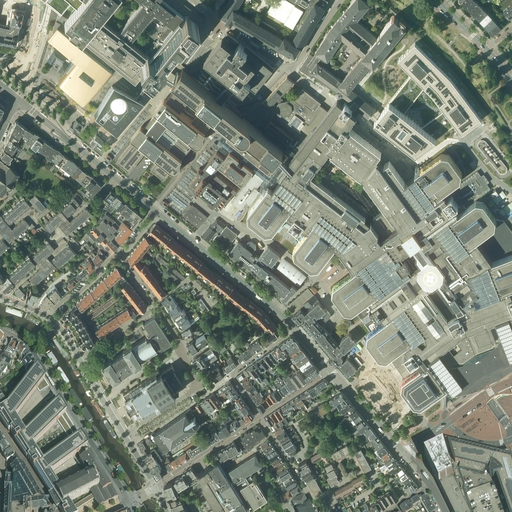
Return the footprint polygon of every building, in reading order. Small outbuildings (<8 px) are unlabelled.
[(0,0),(0,41),(2,42),(2,41),(15,44),(17,37),(19,24),(20,24),(23,12),(16,10),(17,7),(18,7),(19,1),(15,0),(0,0)] [(46,0),(61,12),(70,1),(76,7),(79,0),(46,0)] [(179,46),(182,41),(187,45),(206,21),(179,0),(79,0),(76,7),(72,13),(68,18),(59,13),(58,13),(58,14),(55,21),(53,29),(53,30),(52,31),(53,32),(65,36),(62,40),(61,40),(60,40),(59,40),(58,40),(58,41),(58,42),(58,43),(58,44),(58,45),(60,47),(59,48),(54,45),(46,57),(46,58),(46,59),(50,62),(52,61),(53,61),(54,59),(56,60),(54,64),(57,66),(62,70),(64,67),(66,68),(66,69),(65,71),(64,73),(64,74),(63,75),(63,76),(63,77),(64,78),(65,79),(66,80),(67,81),(68,82),(69,83),(71,85),(72,85),(74,87),(75,88),(77,89),(78,90),(80,91),(81,92),(82,93),(83,94),(85,95),(86,95),(86,96),(87,96),(87,95),(88,95),(89,95),(89,94),(90,94),(91,93),(92,92),(93,92),(93,91),(94,90),(95,90),(96,89),(97,88),(97,87),(98,87),(99,86),(102,82),(103,82),(112,70),(109,67),(113,62),(117,65),(120,68),(118,71),(134,84),(137,87),(140,89),(138,92),(137,94),(139,95),(140,93),(142,90),(143,92),(146,94),(160,76),(162,73),(169,64),(179,52),(177,50),(179,46)] [(292,0),(293,0),(292,1),(295,2),(300,5),(300,6),(302,7),(303,6),(307,8),(304,14),(303,13),(302,15),(303,16),(299,24),(297,27),(296,26),(295,28),(296,28),(293,32),(292,34),(287,32),(284,36),(284,37),(283,40),(281,39),(282,37),(275,33),(276,31),(276,29),(263,21),(261,21),(260,24),(245,16),(236,10),(239,4),(241,0),(229,0),(226,7),(224,6),(219,14),(217,16),(232,25),(234,21),(238,24),(289,54),(289,55),(293,57),(294,56),(296,57),(297,55),(302,47),(301,46),(328,0),(327,0),(292,0)] [(288,0),(274,0),(267,12),(293,27),(304,9),(288,0)] [(336,94),(338,96),(340,95),(341,94),(355,106),(367,116),(368,117),(376,108),(374,107),(351,88),(368,67),(371,63),(372,65),(392,43),(406,26),(406,25),(403,22),(404,21),(401,18),(400,20),(395,15),(377,36),(357,20),(360,17),(369,5),(370,4),(364,0),(354,0),(349,7),(331,28),(315,52),(316,52),(314,55),(310,53),(304,62),(300,69),(311,76),(313,73),(327,83),(335,89),(337,91),(336,92),(336,94)] [(471,0),(465,6),(470,11),(478,3),(475,0),(471,0)] [(511,4),(508,0),(504,0),(502,1),(511,13),(511,4)] [(509,19),(511,15),(511,13),(502,1),(497,5),(502,11),(502,12),(503,13),(504,13),(509,19)] [(475,15),(483,7),(478,3),(470,11),(474,14),(475,15)] [(477,18),(479,20),(487,12),(483,7),(475,15),(477,18)] [(381,15),(382,14),(378,10),(376,13),(377,14),(373,19),(372,18),(370,21),(374,24),(376,22),(375,21),(377,18),(378,19),(381,15)] [(482,22),(484,24),(492,17),(487,12),(479,20),(482,22)] [(496,22),(488,29),(492,33),(493,34),(503,26),(503,23),(502,22),(503,22),(500,19),(504,16),(502,14),(497,18),(499,20),(496,22)] [(484,24),(488,29),(496,22),(492,17),(484,24)] [(235,87),(239,83),(240,84),(239,85),(244,89),(245,89),(249,83),(255,87),(256,87),(256,86),(260,81),(260,82),(261,81),(261,80),(265,75),(265,76),(266,75),(266,74),(267,73),(267,74),(269,72),(268,71),(270,69),(270,70),(270,69),(270,68),(240,43),(239,43),(235,48),(235,49),(230,45),(229,44),(228,45),(226,43),(225,44),(223,42),(224,40),(223,41),(222,40),(218,37),(214,42),(213,44),(215,46),(217,44),(218,45),(217,46),(216,46),(212,50),(212,51),(213,51),(212,53),(212,52),(211,52),(207,56),(208,57),(208,58),(214,63),(213,64),(214,64),(215,64),(219,68),(220,69),(221,69),(225,73),(226,74),(227,73),(232,77),(231,78),(232,79),(229,82),(226,85),(216,95),(222,100),(235,87)] [(374,121),(416,153),(455,124),(462,133),(481,118),(451,78),(415,42),(397,60),(411,73),(374,121)] [(158,104),(155,108),(158,110),(144,127),(142,125),(131,137),(134,139),(118,159),(130,169),(146,149),(149,151),(148,152),(148,153),(149,154),(149,155),(150,155),(151,155),(152,155),(159,160),(151,170),(164,180),(171,170),(173,171),(174,171),(175,171),(177,171),(178,171),(179,170),(180,169),(181,168),(181,167),(181,165),(181,164),(181,162),(181,161),(182,160),(183,158),(182,157),(195,141),(196,141),(198,142),(200,142),(201,142),(203,140),(204,140),(204,139),(205,138),(205,137),(205,135),(205,134),(205,132),(205,131),(206,129),(205,128),(217,114),(225,120),(234,128),(243,117),(236,112),(222,100),(216,95),(183,69),(174,79),(168,76),(162,73),(160,76),(165,79),(177,87),(168,98),(165,95),(158,104)] [(269,107),(272,105),(280,96),(294,81),(287,76),(262,102),(269,107)] [(112,83),(96,112),(117,129),(143,97),(139,95),(137,94),(112,83)] [(511,292),(511,289),(509,289),(509,288),(511,287),(511,231),(503,220),(496,219),(484,202),(476,200),(457,214),(457,213),(458,213),(454,208),(458,204),(451,195),(447,198),(444,193),(442,194),(442,193),(460,179),(462,172),(449,155),(441,154),(421,168),(415,173),(416,175),(415,175),(412,177),(410,179),(405,182),(389,161),(384,165),(381,161),(377,158),(381,152),(350,128),(348,130),(346,129),(350,124),(351,122),(356,115),(351,111),(354,107),(355,107),(345,100),(342,104),(338,101),(337,100),(334,104),(333,106),(331,108),(329,111),(320,104),(321,102),(303,88),(294,99),(285,100),(280,96),(272,105),(273,105),(273,106),(272,106),(272,107),(277,108),(278,112),(278,111),(283,116),(284,115),(281,119),(279,117),(277,120),(279,122),(277,124),(271,119),(266,126),(272,130),(270,133),(266,129),(263,133),(243,117),(234,128),(227,138),(224,141),(222,143),(220,146),(214,142),(208,150),(210,151),(211,149),(216,153),(206,164),(214,170),(219,164),(243,183),(254,169),(265,177),(263,180),(261,183),(267,188),(248,212),(249,220),(257,226),(266,233),(273,232),(275,230),(285,238),(295,246),(294,248),(295,256),(303,261),(312,268),(319,267),(335,247),(340,251),(344,256),(349,263),(350,264),(352,267),(354,270),(355,269),(334,285),(333,293),(345,310),(353,311),(354,310),(370,331),(368,332),(367,339),(376,352),(379,357),(387,358),(389,357),(390,358),(391,360),(393,363),(396,366),(397,368),(399,371),(404,378),(402,379),(401,386),(408,396),(414,404),(421,405),(448,385),(449,386),(452,390),(452,391),(448,394),(453,399),(458,396),(460,394),(471,386),(469,383),(471,381),(472,381),(474,379),(476,377),(478,376),(481,374),(483,372),(486,371),(488,370),(489,371),(490,371),(491,371),(492,371),(492,370),(493,369),(493,368),(495,367),(497,366),(500,365),(502,364),(505,363),(507,363),(508,366),(511,364),(511,292)] [(73,123),(72,123),(69,126),(72,129),(73,129),(76,132),(78,130),(83,125),(82,125),(84,122),(78,118),(76,120),(76,119),(73,123)] [(21,132),(23,134),(28,128),(17,120),(15,121),(13,127),(21,132)] [(10,132),(18,137),(21,132),(13,127),(10,131),(11,131),(10,132)] [(21,136),(27,140),(33,132),(28,128),(23,134),(21,136)] [(8,137),(15,141),(18,137),(10,132),(9,134),(8,137)] [(38,136),(33,132),(27,140),(23,145),(24,147),(28,142),(31,144),(38,136)] [(89,143),(91,144),(94,147),(95,146),(96,148),(98,146),(100,148),(102,146),(100,145),(103,141),(102,140),(102,139),(102,138),(101,139),(96,135),(89,143)] [(43,139),(38,136),(31,144),(37,148),(43,139)] [(21,149),(17,146),(18,144),(15,141),(8,137),(7,138),(6,141),(19,151),(21,149)] [(37,148),(41,151),(49,142),(47,141),(46,142),(43,139),(37,148)] [(487,158),(484,160),(487,164),(490,161),(500,173),(500,174),(501,174),(502,174),(503,174),(504,174),(505,174),(506,173),(507,172),(507,171),(507,170),(507,169),(507,168),(507,167),(486,141),(485,141),(484,140),(483,140),(482,140),(481,140),(480,140),(480,141),(479,141),(479,142),(478,142),(478,143),(478,145),(478,146),(479,147),(487,158)] [(19,151),(6,141),(4,146),(4,147),(16,155),(19,151)] [(51,144),(49,142),(41,151),(46,155),(53,147),(50,144),(51,144)] [(58,150),(53,147),(46,155),(51,159),(58,150)] [(0,155),(3,157),(12,164),(13,161),(10,160),(9,159),(12,156),(4,149),(2,151),(2,153),(0,155)] [(64,155),(58,150),(51,159),(56,163),(64,155)] [(64,155),(56,163),(61,166),(68,158),(64,155)] [(0,193),(2,195),(7,189),(9,191),(16,180),(15,179),(19,173),(16,170),(16,169),(11,165),(12,164),(3,157),(1,159),(0,158),(0,193)] [(73,162),(68,158),(61,166),(66,170),(73,162)] [(78,165),(73,162),(66,170),(71,173),(78,165)] [(206,164),(204,167),(201,170),(199,168),(198,170),(200,172),(188,187),(196,193),(196,194),(200,189),(218,203),(217,205),(221,208),(234,193),(237,189),(214,170),(206,164)] [(78,165),(71,173),(75,177),(83,168),(81,167),(81,168),(78,165)] [(85,170),(83,168),(75,177),(80,181),(87,173),(84,170),(85,170)] [(261,183),(264,179),(255,171),(232,201),(242,209),(247,202),(250,204),(261,191),(257,188),(261,183)] [(454,199),(456,201),(457,200),(461,206),(478,194),(480,196),(490,189),(486,184),(489,182),(483,175),(481,176),(477,171),(450,191),(455,198),(454,199)] [(91,177),(87,173),(80,181),(85,184),(91,177)] [(85,184),(89,188),(96,180),(91,177),(85,184)] [(90,197),(94,192),(101,184),(96,180),(89,188),(85,193),(90,197)] [(21,187),(17,182),(9,195),(11,196),(21,187)] [(489,200),(493,205),(507,195),(503,190),(489,200)] [(113,193),(110,191),(106,195),(104,199),(109,202),(116,194),(114,192),(113,193)] [(29,200),(32,204),(39,198),(36,193),(29,200)] [(98,200),(94,203),(96,204),(101,199),(102,200),(103,199),(104,199),(106,195),(103,193),(98,200)] [(109,202),(103,209),(106,211),(109,214),(116,206),(122,199),(119,196),(116,194),(109,202)] [(80,200),(76,196),(74,195),(73,196),(61,207),(66,214),(78,204),(78,203),(80,202),(80,200)] [(31,205),(23,197),(3,215),(7,220),(5,221),(8,224),(10,223),(31,205)] [(43,202),(39,198),(32,204),(36,208),(43,202)] [(118,208),(114,213),(117,215),(127,203),(126,202),(122,199),(116,206),(118,208)] [(47,206),(43,202),(36,208),(39,211),(40,212),(47,206)] [(210,202),(209,202),(208,202),(208,203),(207,203),(207,204),(207,205),(208,206),(212,209),(213,210),(214,210),(214,209),(214,210),(215,209),(216,208),(216,207),(216,206),(215,206),(211,202),(210,202)] [(511,204),(510,202),(500,210),(504,215),(511,208),(511,204)] [(117,215),(115,217),(118,219),(122,215),(121,213),(123,212),(126,215),(132,207),(127,203),(117,215)] [(198,227),(207,217),(192,205),(190,203),(181,214),(182,214),(182,213),(184,214),(183,215),(189,220),(198,227)] [(47,207),(47,208),(38,216),(38,217),(39,219),(49,210),(47,207)] [(131,219),(137,212),(132,207),(126,215),(125,216),(127,218),(130,220),(131,219)] [(88,218),(92,214),(86,208),(85,208),(82,211),(88,218)] [(66,217),(60,210),(56,214),(62,221),(66,217)] [(107,254),(109,253),(121,242),(132,229),(122,221),(119,225),(115,220),(116,219),(109,214),(106,211),(96,221),(97,223),(90,229),(86,232),(77,240),(79,243),(83,239),(86,243),(87,242),(90,246),(91,244),(92,245),(94,242),(98,246),(99,246),(103,251),(104,250),(107,254)] [(82,211),(81,211),(78,214),(84,221),(88,218),(82,211)] [(142,217),(142,215),(137,212),(131,219),(130,220),(128,223),(133,227),(142,217)] [(58,225),(62,221),(56,214),(52,218),(58,225)] [(78,214),(76,216),(74,218),(80,225),(84,221),(78,214)] [(0,225),(3,229),(8,225),(8,224),(5,221),(3,218),(0,220),(0,225)] [(54,228),(58,225),(52,218),(48,221),(54,228)] [(74,218),(71,220),(69,221),(76,229),(80,225),(74,218)] [(203,234),(209,240),(216,232),(214,230),(216,228),(219,230),(220,228),(222,230),(226,225),(220,220),(220,221),(219,220),(217,218),(210,227),(209,226),(203,234)] [(30,225),(28,223),(25,219),(24,219),(23,219),(19,223),(25,230),(30,225)] [(50,231),(54,228),(48,221),(44,225),(49,231),(50,231)] [(69,221),(66,224),(65,225),(72,232),(76,229),(69,221)] [(21,233),(25,230),(19,223),(15,226),(21,233)] [(65,225),(61,229),(67,236),(72,232),(65,225)] [(157,238),(163,230),(159,227),(160,227),(157,225),(156,225),(155,225),(149,231),(151,233),(152,232),(156,235),(155,237),(157,238)] [(16,237),(21,233),(15,226),(10,230),(16,237)] [(225,250),(237,235),(226,226),(219,235),(218,234),(213,240),(225,250)] [(10,230),(7,233),(13,240),(16,237),(10,230)] [(167,233),(163,230),(157,238),(159,240),(160,238),(164,242),(163,243),(164,244),(172,236),(167,233)] [(9,243),(13,240),(7,233),(3,236),(4,237),(7,240),(9,243)] [(145,236),(140,243),(147,249),(153,242),(145,236)] [(170,250),(172,251),(178,243),(174,239),(172,236),(164,244),(164,245),(166,247),(167,246),(171,249),(170,250)] [(2,238),(0,239),(0,252),(8,246),(2,238)] [(268,269),(280,255),(268,245),(259,257),(256,255),(255,256),(252,254),(252,253),(256,248),(255,244),(251,241),(248,241),(245,246),(241,243),(242,241),(239,239),(232,248),(231,246),(229,249),(231,250),(229,252),(240,261),(240,262),(243,264),(249,268),(255,273),(264,280),(264,279),(284,295),(283,297),(287,300),(292,293),(292,294),(297,289),(292,285),(290,287),(279,278),(270,271),(271,271),(268,269)] [(44,246),(50,253),(54,250),(54,249),(48,242),(44,246)] [(97,262),(99,262),(104,257),(100,253),(100,254),(96,249),(91,245),(92,245),(91,244),(90,246),(87,242),(86,243),(82,246),(97,262)] [(140,243),(134,250),(141,256),(147,249),(140,243)] [(180,258),(180,257),(187,249),(184,246),(183,247),(178,243),(172,251),(174,253),(174,252),(178,255),(178,256),(180,258)] [(68,245),(52,259),(59,267),(61,269),(76,256),(81,261),(82,260),(82,259),(79,255),(77,255),(75,253),(74,251),(68,245)] [(46,256),(50,253),(44,246),(40,249),(46,256)] [(100,253),(104,257),(107,254),(104,250),(103,251),(99,246),(98,246),(96,249),(100,254),(100,253)] [(40,249),(36,253),(42,260),(46,256),(40,249)] [(186,262),(188,263),(194,256),(190,252),(191,252),(187,249),(180,257),(182,259),(183,257),(187,261),(186,262)] [(133,263),(137,260),(141,256),(134,250),(129,256),(130,257),(129,258),(133,263)] [(32,257),(35,260),(37,263),(38,264),(42,260),(36,253),(32,257)] [(194,268),(195,269),(202,261),(198,258),(198,259),(194,256),(188,263),(190,265),(191,264),(195,267),(194,268)] [(344,256),(337,260),(343,269),(350,264),(344,256)] [(35,265),(37,263),(35,260),(33,262),(29,257),(28,257),(8,274),(15,283),(35,265)] [(284,258),(276,268),(299,286),(306,276),(284,258)] [(86,267),(89,271),(95,266),(88,259),(84,263),(82,264),(85,268),(86,267)] [(52,271),(56,267),(55,266),(50,260),(45,264),(52,271)] [(133,263),(141,274),(148,268),(145,264),(142,266),(137,260),(133,263)] [(201,275),(203,277),(210,269),(205,265),(206,264),(202,261),(195,269),(195,270),(197,272),(198,271),(202,274),(201,275)] [(47,275),(52,271),(45,264),(41,268),(47,275)] [(116,281),(121,277),(123,275),(117,267),(116,268),(115,267),(113,270),(110,273),(116,281)] [(41,268),(37,271),(43,278),(47,275),(41,268)] [(147,281),(154,275),(148,268),(141,274),(147,281)] [(211,283),(211,282),(218,274),(214,271),(214,272),(210,269),(203,277),(205,278),(205,277),(210,280),(209,281),(211,283)] [(59,270),(59,271),(58,272),(59,273),(52,279),(54,281),(61,275),(60,274),(62,273),(59,270)] [(37,271),(33,274),(39,282),(43,278),(37,271)] [(106,276),(102,279),(109,286),(116,281),(110,273),(106,276)] [(35,285),(39,282),(33,274),(30,277),(30,279),(35,285)] [(217,287),(219,288),(225,281),(221,278),(222,277),(218,274),(211,282),(213,284),(214,283),(218,286),(217,287)] [(74,275),(64,283),(65,283),(67,285),(72,281),(75,284),(78,281),(75,277),(74,275)] [(131,285),(123,275),(121,277),(122,279),(120,280),(123,284),(120,286),(123,290),(131,285)] [(159,282),(154,275),(147,281),(152,288),(159,283),(159,282)] [(7,276),(3,279),(0,281),(0,287),(2,288),(7,292),(15,285),(7,276)] [(103,292),(109,286),(102,279),(99,282),(100,282),(96,285),(103,292)] [(29,282),(28,281),(26,280),(20,286),(22,288),(29,282)] [(227,295),(233,286),(229,283),(229,284),(225,281),(219,288),(221,290),(222,289),(226,292),(225,293),(227,295)] [(181,286),(184,291),(191,286),(189,282),(184,286),(183,285),(181,286)] [(69,288),(67,285),(65,283),(61,286),(65,292),(69,288)] [(163,288),(159,283),(152,288),(156,293),(163,288)] [(103,292),(96,285),(93,288),(92,288),(89,291),(96,298),(103,292)] [(136,292),(131,285),(123,290),(128,297),(136,292)] [(46,292),(50,297),(54,302),(62,295),(57,289),(54,286),(46,292)] [(234,302),(240,294),(236,290),(236,289),(233,286),(227,295),(226,295),(228,297),(229,296),(233,299),(232,300),(234,302)] [(20,297),(24,293),(19,287),(15,290),(15,291),(20,297)] [(33,303),(33,302),(34,299),(35,300),(42,293),(43,291),(45,289),(43,287),(41,290),(40,289),(39,292),(31,289),(28,294),(27,294),(25,300),(33,303)] [(167,293),(163,288),(156,293),(160,298),(167,293)] [(89,304),(96,298),(89,291),(86,294),(83,297),(89,304)] [(42,307),(50,297),(46,292),(42,298),(38,304),(42,307)] [(141,298),(136,292),(128,297),(134,304),(141,298)] [(91,319),(121,296),(119,293),(88,316),(91,319)] [(162,300),(166,305),(174,299),(171,294),(162,300)] [(242,308),(243,307),(249,299),(245,297),(240,294),(234,302),(236,303),(237,302),(241,306),(240,307),(242,308)] [(321,324),(322,323),(330,317),(330,314),(326,309),(324,306),(323,306),(321,304),(322,303),(321,303),(319,301),(318,301),(317,299),(313,295),(304,304),(307,307),(309,309),(305,313),(302,310),(301,309),(292,316),(299,324),(302,321),(314,334),(313,335),(313,336),(316,339),(319,343),(320,341),(320,342),(323,339),(323,338),(325,339),(326,338),(325,337),(329,333),(330,332),(327,329),(324,326),(323,326),(323,327),(321,324)] [(46,309),(54,302),(50,297),(42,307),(46,309)] [(83,310),(89,304),(83,297),(79,300),(76,303),(82,310),(83,310)] [(147,306),(141,298),(134,304),(137,309),(140,313),(146,309),(145,307),(147,306)] [(166,305),(169,310),(178,303),(174,299),(166,305)] [(250,314),(256,306),(252,303),(252,302),(249,299),(243,307),(244,309),(245,308),(249,311),(248,312),(250,314)] [(68,310),(73,316),(77,313),(74,310),(78,307),(75,303),(68,310)] [(169,310),(172,314),(181,308),(178,303),(169,310)] [(115,305),(114,304),(103,312),(104,313),(115,305)] [(86,314),(88,315),(100,306),(98,305),(86,314)] [(257,320),(264,312),(263,311),(260,309),(256,306),(250,314),(252,315),(253,314),(257,318),(256,319),(257,320)] [(6,307),(4,312),(21,318),(23,312),(6,307)] [(138,314),(140,313),(137,309),(135,310),(134,309),(133,309),(133,308),(129,311),(127,307),(123,310),(128,317),(131,315),(132,316),(137,312),(138,314)] [(182,310),(181,308),(172,314),(174,316),(173,317),(175,320),(185,313),(186,312),(184,309),(182,310)] [(68,318),(68,319),(73,316),(68,310),(61,315),(62,316),(61,318),(64,321),(68,318)] [(124,320),(128,317),(123,310),(115,315),(120,323),(124,320)] [(264,327),(271,321),(268,317),(264,312),(257,320),(264,327)] [(68,319),(72,324),(80,318),(77,313),(73,316),(68,319)] [(103,314),(102,313),(92,321),(93,322),(103,314)] [(178,325),(188,318),(185,313),(175,320),(178,325)] [(27,315),(25,318),(38,326),(40,322),(27,315)] [(117,325),(120,323),(115,315),(108,320),(113,327),(116,325),(117,325)] [(142,360),(156,351),(157,351),(157,350),(159,349),(160,350),(171,343),(170,342),(168,338),(165,335),(166,335),(165,334),(165,335),(163,331),(161,328),(161,327),(158,324),(159,324),(158,324),(158,323),(156,321),(156,320),(155,319),(154,317),(154,316),(152,318),(143,324),(145,327),(142,329),(147,337),(146,338),(146,337),(133,346),(131,347),(130,346),(123,350),(123,351),(110,360),(109,359),(103,363),(102,364),(113,381),(120,376),(120,375),(133,367),(134,367),(141,362),(140,361),(142,360)] [(73,325),(75,329),(84,323),(80,318),(72,324),(73,325)] [(191,323),(188,318),(178,325),(181,328),(181,327),(183,329),(190,324),(191,325),(196,322),(194,321),(191,323)] [(100,325),(101,326),(105,333),(109,330),(113,327),(108,320),(100,325)] [(281,332),(278,328),(272,322),(264,328),(266,330),(268,330),(270,332),(272,331),(273,330),(277,336),(281,333),(280,332),(281,332)] [(78,332),(79,335),(88,330),(84,324),(84,323),(75,329),(78,332)] [(44,324),(41,327),(50,337),(53,334),(44,324)] [(100,336),(102,335),(105,333),(101,326),(95,330),(100,336)] [(185,337),(193,332),(192,331),(192,330),(190,326),(181,331),(183,333),(183,334),(183,335),(185,337)] [(91,336),(88,330),(79,335),(82,341),(86,339),(91,336)] [(268,337),(267,337),(270,341),(277,336),(273,330),(272,331),(270,333),(270,334),(267,336),(268,337)] [(209,343),(213,340),(207,331),(194,340),(193,339),(191,336),(186,340),(188,342),(186,344),(192,354),(209,343)] [(343,357),(340,354),(356,340),(349,332),(341,339),(342,339),(340,341),(342,344),(340,345),(338,343),(337,343),(329,334),(330,334),(330,333),(330,332),(329,333),(325,337),(326,338),(325,339),(323,338),(323,339),(320,342),(320,341),(319,343),(320,343),(320,342),(332,356),(329,358),(332,362),(336,366),(338,364),(341,361),(340,360),(343,357)] [(55,336),(51,339),(59,350),(66,362),(71,359),(55,336)] [(86,339),(90,345),(99,339),(97,336),(93,339),(91,336),(86,339)] [(284,340),(288,344),(295,339),(292,336),(290,336),(284,340)] [(263,346),(270,341),(267,337),(263,340),(262,339),(260,340),(263,346)] [(84,349),(90,345),(86,339),(82,341),(83,342),(79,344),(82,349),(83,348),(84,349)] [(253,343),(258,350),(263,346),(260,340),(258,339),(253,343)] [(287,352),(298,344),(295,339),(288,344),(284,348),(287,352)] [(13,340),(6,350),(13,354),(14,352),(20,345),(13,340)] [(219,349),(216,343),(211,346),(196,356),(198,358),(198,359),(201,364),(201,363),(203,366),(218,356),(217,355),(219,353),(220,354),(226,349),(224,346),(218,351),(219,349)] [(253,354),(258,350),(253,343),(248,346),(249,348),(253,354)] [(287,352),(284,348),(280,343),(271,350),(277,358),(280,356),(281,358),(288,353),(287,352)] [(46,344),(42,347),(48,357),(53,354),(46,344)] [(291,357),(302,348),(298,344),(287,352),(288,353),(291,357)] [(14,352),(20,358),(26,351),(20,345),(14,352)] [(292,362),(306,353),(302,348),(291,357),(286,360),(289,365),(292,362)] [(246,359),(249,357),(245,351),(243,352),(241,349),(239,351),(242,353),(246,359)] [(15,355),(13,354),(6,350),(4,354),(12,359),(13,359),(14,360),(16,356),(15,355)] [(277,358),(271,350),(267,353),(273,362),(276,360),(277,361),(277,362),(279,361),(277,358)] [(30,357),(26,351),(20,358),(19,359),(18,360),(16,362),(18,364),(20,363),(30,357)] [(241,363),(246,359),(242,353),(237,357),(241,363)] [(273,362),(267,353),(263,356),(272,368),(274,369),(277,366),(275,363),(273,364),(272,363),(273,362)] [(306,353),(292,362),(294,364),(296,362),(298,366),(300,365),(309,358),(306,353)] [(10,361),(6,359),(2,356),(0,360),(0,362),(9,368),(11,364),(12,365),(13,363),(10,361)] [(226,359),(229,363),(233,368),(235,367),(234,366),(237,364),(231,356),(226,359)] [(272,368),(263,356),(259,359),(265,368),(267,367),(269,370),(272,368)] [(355,370),(355,369),(356,368),(349,360),(351,358),(349,356),(342,362),(341,361),(338,364),(348,375),(351,372),(352,373),(355,370)] [(26,369),(34,364),(30,357),(20,363),(18,364),(21,368),(23,367),(25,369),(25,368),(26,369)] [(54,358),(50,360),(60,377),(64,375),(58,365),(54,358)] [(309,358),(300,365),(301,367),(299,369),(301,371),(313,362),(309,358)] [(265,368),(259,359),(254,362),(261,371),(262,372),(264,371),(265,373),(264,373),(267,376),(270,374),(268,372),(265,368)] [(72,360),(68,362),(76,376),(80,374),(72,360)] [(209,371),(218,365),(214,360),(205,365),(209,371)] [(409,406),(391,381),(401,374),(392,361),(381,368),(379,366),(359,383),(393,422),(399,416),(399,415),(409,406)] [(0,362),(0,372),(2,375),(3,375),(7,368),(9,369),(10,368),(9,368),(0,362)] [(257,367),(254,363),(254,362),(247,368),(263,387),(269,382),(265,377),(262,380),(259,375),(256,370),(258,368),(256,367),(257,367)] [(310,372),(317,367),(313,362),(301,371),(304,376),(310,372)] [(229,372),(233,368),(229,363),(225,367),(226,368),(229,372)] [(469,383),(471,386),(479,383),(486,380),(493,377),(501,372),(508,366),(507,363),(505,363),(502,364),(500,365),(497,366),(495,367),(493,368),(493,369),(492,370),(492,371),(491,371),(490,371),(489,371),(488,370),(486,371),(483,372),(481,374),(478,376),(476,377),(474,379),(472,381),(471,381),(469,383)] [(97,508),(98,508),(118,499),(111,487),(96,495),(87,478),(86,477),(84,479),(71,459),(78,455),(80,459),(90,453),(88,451),(50,390),(54,397),(51,398),(46,390),(49,388),(34,364),(26,369),(25,368),(25,369),(25,370),(24,371),(29,378),(7,406),(0,410),(0,415),(0,416),(0,415),(0,419),(8,432),(10,431),(15,440),(14,441),(27,459),(27,458),(60,511),(73,511),(72,509),(68,503),(89,492),(98,507),(97,508)] [(172,364),(161,371),(156,374),(155,374),(156,374),(155,373),(154,373),(154,374),(151,376),(150,376),(149,376),(149,377),(146,379),(145,379),(144,380),(145,380),(141,382),(140,383),(138,385),(137,386),(137,385),(135,387),(134,386),(133,387),(131,389),(130,389),(128,391),(128,390),(127,391),(123,394),(125,397),(124,398),(124,399),(125,399),(127,403),(127,404),(126,404),(125,405),(126,407),(126,406),(126,407),(127,408),(128,409),(128,410),(129,411),(130,411),(130,410),(131,410),(132,410),(134,414),(135,416),(136,415),(136,414),(139,418),(140,418),(139,418),(143,416),(147,413),(146,413),(149,412),(150,411),(155,407),(156,408),(157,407),(157,406),(160,404),(162,404),(161,403),(165,401),(165,402),(166,401),(166,400),(170,398),(171,398),(170,396),(178,391),(175,386),(181,383),(173,370),(172,370),(171,369),(174,367),(172,364)] [(218,365),(209,371),(213,376),(221,371),(221,372),(226,368),(225,367),(225,366),(220,369),(218,366),(218,365)] [(310,372),(313,376),(319,372),(319,370),(317,367),(310,372)] [(246,368),(242,371),(246,375),(247,377),(248,377),(251,374),(246,368)] [(292,369),(302,383),(307,380),(304,376),(301,371),(299,369),(297,370),(295,368),(292,369)] [(292,369),(288,373),(298,386),(302,383),(292,369)] [(224,375),(221,372),(221,371),(213,376),(213,377),(216,381),(224,375)] [(240,380),(246,375),(242,371),(237,375),(240,380)] [(283,382),(290,392),(294,389),(286,377),(283,373),(280,374),(285,381),(283,382)] [(248,378),(248,377),(247,377),(246,375),(240,380),(243,384),(252,378),(253,377),(252,375),(248,378)] [(298,386),(289,375),(286,377),(294,389),(298,386)] [(277,382),(286,394),(290,392),(283,382),(279,376),(275,379),(277,382)] [(65,378),(61,380),(67,389),(70,386),(65,378)] [(82,378),(78,379),(89,397),(92,395),(82,378)] [(246,389),(255,383),(256,382),(255,380),(252,382),(250,380),(253,379),(252,378),(243,384),(246,389)] [(321,387),(329,382),(326,379),(324,379),(318,383),(321,387)] [(225,383),(226,385),(230,391),(234,396),(235,396),(238,393),(229,380),(225,383)] [(277,400),(281,397),(276,389),(271,381),(269,382),(272,386),(271,387),(274,390),(271,392),(277,400)] [(277,382),(275,383),(277,386),(278,387),(276,389),(281,397),(286,394),(277,382)] [(249,393),(256,388),(254,385),(255,384),(255,383),(246,389),(249,393)] [(322,390),(321,387),(318,383),(313,386),(318,392),(322,390)] [(234,396),(230,391),(226,385),(221,388),(227,395),(230,399),(234,396)] [(313,386),(308,389),(312,396),(318,392),(313,386)] [(252,397),(259,392),(257,390),(258,389),(257,387),(256,388),(249,393),(252,397)] [(221,388),(218,391),(223,398),(227,403),(230,400),(230,399),(227,395),(221,388)] [(313,396),(312,396),(308,389),(307,390),(304,392),(308,399),(311,403),(308,405),(309,406),(314,403),(313,401),(312,402),(310,398),(313,396)] [(73,390),(69,393),(79,408),(83,406),(73,390)] [(227,403),(223,398),(218,391),(214,394),(221,402),(223,400),(226,404),(227,403)] [(255,401),(263,396),(263,395),(266,393),(265,392),(262,394),(260,391),(259,392),(252,397),(255,401)] [(332,402),(333,404),(345,395),(343,392),(342,392),(341,392),(340,391),(329,398),(332,402)] [(277,400),(271,392),(267,395),(268,396),(273,403),(277,400)] [(299,395),(304,402),(308,399),(304,392),(299,395)] [(222,404),(221,402),(214,394),(213,393),(208,396),(217,408),(218,409),(223,405),(222,404)] [(295,398),(299,404),(302,403),(305,409),(307,407),(304,402),(299,395),(295,398)] [(337,406),(337,405),(339,407),(349,400),(345,395),(333,404),(331,406),(333,409),(337,407),(337,406)] [(217,408),(208,396),(200,401),(200,402),(208,411),(212,418),(218,413),(215,409),(217,408)] [(246,404),(240,396),(236,398),(235,396),(234,396),(237,401),(241,406),(245,404),(246,404)] [(263,396),(255,401),(258,405),(262,402),(265,400),(265,399),(266,397),(265,396),(264,397),(263,396)] [(268,396),(266,397),(265,399),(265,400),(269,405),(273,403),(268,396)] [(290,401),(295,409),(300,406),(299,404),(295,398),(290,401)] [(95,399),(90,402),(101,420),(105,417),(95,399)] [(342,410),(342,411),(343,411),(346,408),(352,404),(349,400),(339,407),(338,408),(338,410),(339,411),(340,411),(342,410)] [(233,404),(233,405),(237,410),(238,410),(241,414),(249,408),(246,404),(245,404),(241,406),(237,401),(233,404)] [(286,404),(290,410),(290,411),(295,409),(290,401),(286,404)] [(197,407),(203,415),(208,411),(200,402),(196,404),(197,407)] [(261,410),(262,410),(266,407),(262,402),(258,405),(261,410)] [(315,422),(324,416),(323,413),(327,411),(323,403),(318,406),(319,408),(310,414),(315,422)] [(281,407),(285,413),(290,410),(286,404),(281,407)] [(356,408),(352,404),(346,408),(349,413),(356,408)] [(208,422),(203,415),(197,407),(193,410),(199,418),(201,416),(204,421),(201,423),(203,426),(206,423),(208,422)] [(287,416),(285,413),(281,407),(277,409),(286,423),(287,423),(287,424),(288,423),(289,425),(293,423),(293,420),(288,422),(287,420),(286,420),(284,418),(287,416)] [(85,408),(81,411),(89,424),(94,421),(85,408)] [(195,414),(190,408),(186,411),(197,426),(201,433),(204,432),(199,424),(195,417),(196,417),(194,414),(195,414)] [(241,414),(243,417),(251,412),(249,408),(241,414)] [(349,416),(347,418),(349,420),(359,413),(356,408),(349,413),(347,414),(349,416)] [(273,412),(282,426),(286,423),(277,409),(273,412)] [(171,444),(190,431),(197,426),(186,411),(154,433),(157,438),(158,439),(165,448),(171,444)] [(347,415),(343,411),(342,411),(340,413),(340,412),(336,414),(340,419),(347,415)] [(253,415),(251,412),(243,417),(246,421),(253,416),(253,415)] [(273,412),(269,415),(275,424),(277,422),(280,427),(282,426),(273,412)] [(362,417),(359,413),(349,420),(347,422),(348,423),(350,422),(351,424),(350,424),(351,425),(362,417)] [(245,422),(241,416),(240,414),(235,417),(236,418),(240,425),(245,422)] [(231,430),(240,425),(236,418),(233,421),(229,415),(223,420),(225,423),(226,424),(227,423),(231,430)] [(269,415),(268,415),(264,418),(269,426),(273,424),(273,425),(272,425),(274,428),(277,427),(275,424),(269,415)] [(358,429),(367,422),(362,417),(351,425),(350,426),(352,430),(354,432),(358,429)] [(107,419),(103,421),(114,439),(117,437),(107,419)] [(363,432),(370,426),(367,422),(358,429),(360,431),(357,433),(359,435),(363,433),(363,432)] [(226,424),(225,423),(222,425),(227,433),(231,430),(227,423),(226,424)] [(287,423),(286,423),(282,426),(280,427),(274,431),(277,435),(285,430),(284,427),(286,426),(285,426),(287,424),(287,423)] [(95,425),(91,427),(102,445),(106,443),(95,425)] [(227,433),(222,425),(217,428),(222,436),(223,436),(227,433)] [(251,449),(249,447),(257,442),(266,436),(262,430),(260,427),(257,426),(254,428),(255,428),(250,431),(247,432),(247,431),(245,432),(244,434),(245,434),(241,437),(242,437),(241,440),(238,442),(240,445),(243,448),(244,451),(246,453),(251,449)] [(364,442),(368,439),(366,437),(373,431),(370,426),(363,432),(363,433),(365,435),(361,438),(364,442)] [(277,435),(280,440),(288,434),(287,432),(292,429),(291,427),(288,429),(285,430),(277,435)] [(213,434),(210,436),(213,441),(217,439),(221,437),(216,430),(212,432),(213,434)] [(369,441),(377,435),(373,431),(366,437),(368,439),(369,441)] [(157,438),(154,433),(154,432),(150,434),(150,435),(154,440),(155,440),(155,441),(158,439),(157,438)] [(290,437),(288,434),(280,440),(282,444),(291,439),(294,437),(293,435),(290,437)] [(155,441),(155,440),(154,440),(150,435),(144,439),(148,445),(155,441)] [(373,443),(374,445),(380,439),(377,435),(369,441),(366,444),(368,447),(373,443)] [(213,441),(210,436),(207,439),(205,437),(201,439),(206,447),(210,444),(213,441)] [(7,442),(5,443),(2,438),(0,438),(0,450),(2,454),(9,450),(7,447),(9,446),(7,442)] [(142,449),(148,445),(144,439),(138,443),(140,445),(139,445),(142,449)] [(206,447),(201,439),(198,442),(199,444),(195,446),(199,451),(202,448),(203,449),(206,447)] [(291,439),(282,444),(285,448),(293,443),(296,441),(295,440),(293,441),(291,439)] [(384,444),(380,439),(374,445),(375,446),(376,448),(374,450),(375,451),(384,444)] [(259,452),(272,444),(269,440),(261,445),(262,448),(260,449),(259,449),(257,450),(259,452)] [(217,453),(222,460),(224,459),(239,448),(235,442),(233,443),(232,443),(219,451),(220,452),(217,453)] [(285,448),(288,453),(296,447),(293,443),(285,448)] [(152,450),(143,456),(150,466),(153,471),(156,476),(158,477),(163,474),(161,469),(160,467),(162,466),(161,465),(163,465),(165,464),(170,461),(167,456),(159,444),(151,449),(152,450)] [(264,452),(266,455),(274,449),(272,444),(259,452),(261,455),(262,454),(262,453),(264,452)] [(351,452),(347,444),(342,447),(347,455),(351,452)] [(388,450),(384,444),(375,451),(375,452),(376,452),(376,451),(377,450),(379,452),(377,454),(379,458),(381,455),(388,450)] [(142,449),(145,454),(150,450),(148,445),(142,449)] [(191,446),(187,449),(192,456),(196,453),(195,453),(199,451),(195,446),(192,448),(191,446)] [(110,447),(106,450),(115,464),(119,461),(110,447)] [(298,451),(296,447),(288,453),(291,456),(298,451)] [(337,449),(342,458),(347,455),(342,447),(337,449)] [(444,447),(431,453),(425,456),(439,486),(454,481),(446,457),(444,447)] [(499,482),(509,511),(511,511),(511,460),(509,452),(510,454),(503,456),(502,454),(498,456),(499,457),(497,457),(490,456),(490,455),(490,456),(483,454),(476,452),(469,451),(469,450),(469,451),(462,449),(462,448),(462,449),(455,447),(454,448),(451,448),(451,447),(455,463),(456,463),(460,464),(459,468),(484,474),(485,470),(490,472),(489,476),(490,476),(491,476),(491,477),(491,478),(492,478),(493,479),(497,478),(498,480),(499,482)] [(355,458),(363,453),(361,448),(353,453),(355,458)] [(268,459),(277,453),(274,449),(266,455),(268,459)] [(314,461),(315,460),(318,461),(320,457),(321,458),(323,457),(326,459),(330,456),(326,449),(324,449),(311,456),(314,461)] [(332,452),(337,460),(342,458),(337,449),(332,452)] [(12,455),(9,450),(2,454),(6,461),(11,459),(15,464),(21,462),(14,453),(12,455)] [(380,460),(381,462),(383,461),(392,454),(388,450),(381,455),(383,458),(380,460)] [(184,461),(190,457),(186,451),(184,452),(183,451),(179,454),(180,455),(184,461)] [(91,453),(90,453),(80,459),(78,461),(88,476),(86,477),(87,478),(100,470),(91,453)] [(232,480),(231,481),(219,462),(219,461),(208,467),(207,468),(208,468),(207,468),(206,469),(206,468),(201,472),(200,472),(201,472),(199,473),(198,473),(202,480),(205,485),(203,486),(219,511),(242,511),(249,508),(246,504),(249,502),(253,509),(259,506),(260,508),(272,500),(255,475),(253,476),(250,471),(262,464),(255,453),(229,470),(232,476),(233,475),(246,495),(244,496),(242,497),(232,480)] [(277,453),(268,459),(271,463),(280,457),(277,453)] [(358,462),(366,458),(363,453),(355,458),(358,462)] [(379,467),(380,469),(384,467),(395,458),(392,454),(383,461),(386,464),(383,465),(379,467)] [(180,455),(174,458),(178,465),(184,461),(180,455)] [(271,463),(274,468),(283,462),(280,457),(271,463)] [(174,468),(178,465),(174,458),(170,461),(174,468)] [(361,467),(369,463),(366,458),(358,462),(361,467)] [(389,470),(399,463),(395,458),(384,467),(380,469),(382,472),(388,468),(389,470)] [(298,464),(298,465),(297,466),(298,467),(299,469),(310,463),(307,459),(299,464),(298,464)] [(174,468),(170,461),(165,464),(166,466),(169,471),(174,468)] [(275,469),(277,472),(286,466),(283,462),(274,468),(270,470),(271,472),(275,469)] [(325,466),(328,471),(336,467),(333,462),(325,466)] [(5,493),(4,497),(3,511),(2,511),(47,511),(49,511),(49,510),(48,510),(49,509),(44,501),(28,503),(28,502),(27,501),(23,502),(22,503),(23,511),(22,511),(17,511),(18,505),(13,505),(15,480),(16,479),(30,503),(42,499),(32,482),(21,463),(10,468),(13,475),(5,474),(5,475),(5,476),(5,477),(5,478),(5,479),(5,485),(4,485),(4,493),(5,493)] [(302,474),(308,470),(311,468),(309,464),(310,463),(299,469),(299,470),(299,469),(302,474)] [(363,472),(371,468),(369,463),(361,467),(363,472)] [(392,474),(396,471),(402,467),(399,463),(389,470),(386,471),(387,473),(388,473),(388,472),(390,471),(392,474)] [(120,464),(116,466),(127,485),(131,483),(120,464)] [(289,471),(286,466),(277,472),(280,477),(289,471)] [(178,477),(186,491),(188,490),(199,483),(197,481),(187,488),(186,487),(188,485),(187,484),(189,483),(189,482),(191,481),(192,483),(196,480),(195,478),(198,476),(196,474),(192,467),(183,472),(183,474),(178,477)] [(339,472),(336,467),(328,471),(330,476),(338,472),(339,472)] [(397,478),(405,471),(402,467),(396,471),(398,474),(396,476),(397,478)] [(313,471),(311,468),(308,470),(302,474),(304,478),(317,470),(316,469),(313,471)] [(471,511),(509,511),(499,482),(498,480),(497,478),(493,479),(492,478),(491,478),(491,477),(491,476),(490,476),(489,476),(490,472),(485,470),(484,474),(459,468),(458,469),(466,493),(471,511)] [(111,487),(100,470),(87,478),(96,495),(111,487)] [(307,482),(315,477),(317,476),(315,474),(318,472),(317,470),(304,478),(306,482),(307,482)] [(280,477),(283,481),(292,475),(289,471),(280,477)] [(401,478),(402,480),(409,476),(405,471),(397,478),(394,479),(396,482),(401,478)] [(329,481),(337,477),(336,476),(339,475),(338,472),(330,476),(327,477),(329,481)] [(284,484),(285,485),(295,479),(292,475),(283,481),(282,481),(284,484)] [(357,477),(362,485),(366,483),(362,475),(357,477)] [(402,481),(405,486),(412,480),(409,476),(402,480),(402,481)] [(164,494),(165,497),(168,496),(168,495),(172,493),(173,496),(177,495),(179,494),(179,493),(185,491),(186,491),(178,477),(172,481),(172,482),(164,485),(167,493),(164,494)] [(309,487),(317,482),(315,477),(307,482),(309,487)] [(329,481),(331,486),(337,482),(336,481),(338,480),(337,477),(329,481)] [(353,481),(357,488),(362,485),(357,477),(352,480),(353,481)] [(297,484),(295,479),(285,485),(288,490),(290,489),(297,484)] [(405,486),(404,486),(408,494),(417,489),(418,487),(412,480),(405,486)] [(351,492),(357,489),(357,488),(353,481),(347,484),(351,492)] [(439,486),(447,502),(452,511),(462,511),(468,510),(454,481),(439,486)] [(309,487),(312,491),(320,487),(317,482),(309,487)] [(345,495),(351,492),(347,484),(341,487),(345,495)] [(288,490),(285,485),(281,488),(282,491),(275,494),(277,497),(288,490)] [(293,495),(301,490),(298,485),(290,490),(293,495)] [(315,496),(318,494),(323,492),(320,487),(312,491),(315,496)] [(339,498),(345,495),(341,487),(335,490),(339,498)] [(288,490),(277,497),(280,503),(293,495),(290,490),(290,489),(288,490)] [(329,494),(334,502),(339,498),(335,490),(329,494)] [(380,498),(376,501),(381,509),(399,498),(394,490),(390,493),(389,492),(380,497),(380,498)] [(166,499),(169,505),(182,500),(181,499),(186,498),(185,494),(183,495),(182,496),(180,496),(178,497),(177,495),(173,496),(166,499)] [(339,511),(334,502),(329,494),(327,496),(328,499),(325,501),(326,503),(324,503),(328,510),(328,511),(339,511)] [(312,511),(304,496),(292,502),(297,511),(296,511),(312,511)] [(418,499),(421,503),(425,511),(436,511),(427,497),(424,496),(421,498),(421,497),(418,499)] [(413,508),(418,505),(421,503),(418,499),(418,498),(400,509),(401,511),(411,511),(414,510),(413,508)] [(186,511),(182,502),(170,506),(171,508),(170,510),(171,510),(172,510),(172,511),(186,511)]
